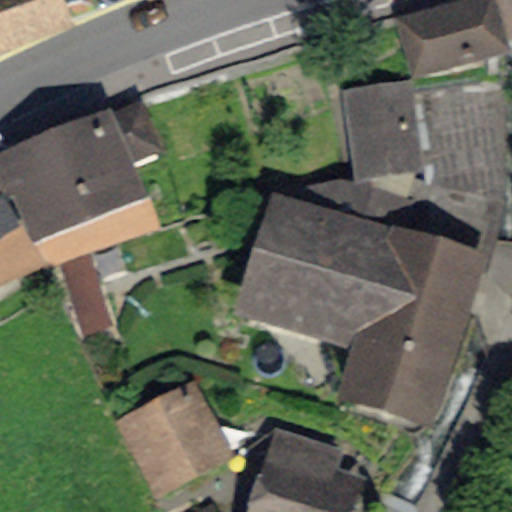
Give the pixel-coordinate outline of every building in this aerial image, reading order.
[(0,0),(0,38),(68,14),(63,0),(0,0)] [(511,0),(489,0),(490,3),(406,25),(420,77),(504,54),(502,46),(511,42),(511,0)] [(415,167),(405,96),(354,104),(364,174),(415,167)] [(157,158),(138,111),(50,146),(53,153),(9,171),(15,186),(19,184),(40,235),(129,199),(118,173),(157,158)] [(359,356),(393,245),(403,212),(353,197),(313,204),(309,219),(291,214),(257,326),(359,356)] [(0,279),(27,264),(0,216),(0,279)] [(478,271),(393,245),(359,356),(346,402),(432,428),(478,271)] [(162,487),(227,451),(211,420),(203,424),(189,398),(131,430),(162,487)] [(325,487),(336,455),(276,436),(258,494),(273,499),(269,511),(343,511),(349,494),(325,487)]
